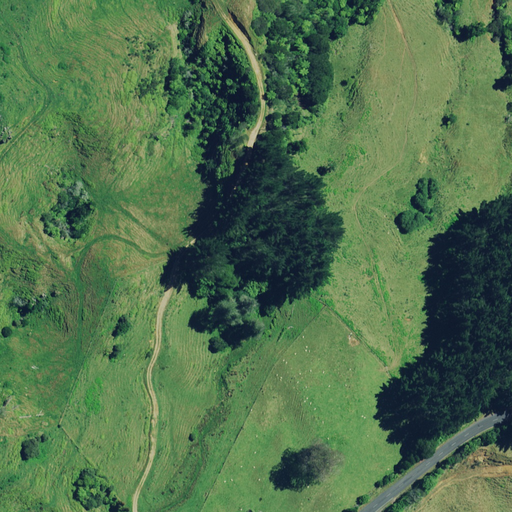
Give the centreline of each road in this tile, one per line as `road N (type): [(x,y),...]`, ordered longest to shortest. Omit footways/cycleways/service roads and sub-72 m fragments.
road 1 (track): [(134,511),(157,447),(151,377),(185,244),(232,197),(262,95),(255,52),(218,0)]
road 2 (tertiary): [(373,511),(469,438),(511,416)]
